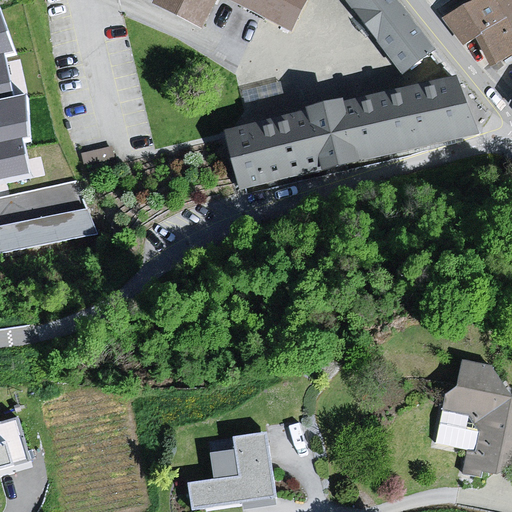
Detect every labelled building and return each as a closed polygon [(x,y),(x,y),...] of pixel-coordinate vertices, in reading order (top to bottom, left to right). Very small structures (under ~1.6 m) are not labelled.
[(0,61),(42,54),(30,0),(24,0),(0,10),(0,61)] [(157,0),(155,4),(205,30),(220,0),(157,0)] [(310,0),(225,0),(292,35),(310,0)] [(395,0),(346,0),(406,79),(436,53),(395,0)] [(481,0),(465,8),(445,19),(464,46),(476,40),(493,69),(511,55),(511,28),(491,0),(481,0)] [(511,0),(491,0),(511,28),(511,0)] [(0,61),(0,148),(58,138),(42,54),(0,61)] [(462,76),(226,132),(240,190),(476,133),(462,76)] [(72,134),(0,147),(0,250),(92,231),(72,134)] [(113,147),(82,154),(85,166),(115,159),(113,147)] [(446,396),(443,411),(470,416),(479,431),(475,452),(466,451),(462,475),(482,479),(483,473),(498,475),(511,473),(511,395),(493,368),(463,362),(459,388),(446,396)] [(19,419),(0,424),(0,477),(34,468),(19,419)] [(215,482),(189,485),(193,510),(277,498),(268,434),(235,439),(237,452),(240,478),(215,482)] [(240,478),(237,452),(212,455),(215,482),(240,478)]
